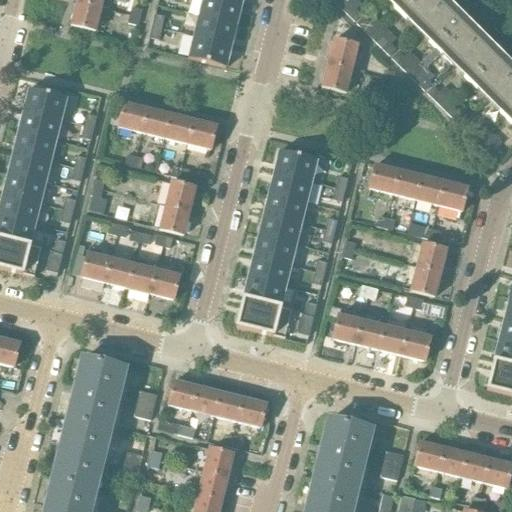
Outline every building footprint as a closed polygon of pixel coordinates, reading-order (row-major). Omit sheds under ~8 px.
[(76,0),(76,3),(99,10),(101,0),(76,0)] [(215,0),(202,0),(198,18),(235,27),(237,21),(240,6),(215,0)] [(331,0),(354,23),(361,16),(356,11),(361,6),(355,0),(331,0)] [(384,0),(416,31),(442,5),(436,0),(384,0)] [(99,10),(76,3),(70,27),(93,33),(99,10)] [(442,5),(416,31),(452,67),(478,41),(460,23),(461,22),(463,20),(464,20),(463,19),(462,19),(457,14),(452,15),(442,5)] [(142,11),(131,9),(129,18),(140,21),(142,11)] [(154,17),(151,28),(161,31),(164,19),(154,17)] [(128,24),(138,27),(140,21),(129,18),(128,24)] [(198,18),(193,39),(230,48),(235,27),(198,18)] [(364,18),(356,25),(390,58),(397,50),(392,45),(396,40),(374,18),(369,23),(364,18)] [(151,28),(148,40),(158,42),(161,31),(151,28)] [(188,59),(187,61),(225,70),(225,69),(230,48),(193,39),(188,59)] [(478,41),(452,67),(487,102),(511,76),(511,74),(495,58),(499,54),(497,53),(497,54),(491,49),(487,49),(478,41)] [(326,65),(350,71),(355,47),(332,42),(326,65)] [(399,53),(392,60),(424,92),(431,85),(426,80),(431,75),(409,52),(403,58),(399,53)] [(350,71),(326,65),(320,89),(344,95),(350,71)] [(391,90),(395,74),(385,71),(381,88),(391,90)] [(511,76),(487,102),(511,126),(511,76)] [(434,87),(427,95),(460,128),(467,121),(461,115),(466,110),(444,87),(439,93),(434,87)] [(28,93),(23,113),(59,122),(65,102),(66,101),(28,91),(27,93),(28,93)] [(146,111),(123,105),(117,129),(140,135),(146,111)] [(169,117),(146,111),(140,135),(163,141),(169,117)] [(54,143),(59,122),(23,113),(17,134),(54,143)] [(83,128),(93,131),(96,119),(86,117),(83,128)] [(193,122),(169,117),(163,141),(186,146),(193,122)] [(193,122),(186,146),(209,152),(216,128),(193,122)] [(470,123),(463,130),(495,162),(502,155),(496,150),(502,144),(480,122),(474,127),(470,123)] [(83,128),(80,140),(90,142),(93,131),(83,128)] [(49,164),(54,143),(17,134),(12,155),(49,164)] [(278,155),(273,175),(310,185),(313,174),(315,164),(316,163),(278,153),(278,155)] [(12,155),(7,176),(44,185),(49,164),(12,155)] [(127,156),(125,167),(132,169),(134,158),(127,156)] [(141,171),(144,160),(134,158),(132,169),(141,171)] [(76,159),(73,170),(82,173),(85,161),(76,159)] [(173,167),(171,177),(177,179),(180,169),(173,167)] [(397,173),(374,167),(368,191),(391,197),(397,173)] [(187,181),(189,171),(180,169),(177,179),(187,181)] [(73,170),(70,182),(79,184),(82,173),(73,170)] [(391,197),(414,202),(420,179),(397,173),(391,197)] [(271,184),(268,197),(305,206),(310,185),(273,175),(271,184)] [(7,177),(2,197),(39,206),(44,186),(7,177)] [(334,190),(334,191),(344,193),(347,181),(337,179),(334,190)] [(414,202),(437,208),(443,184),(420,179),(414,202)] [(94,181),(86,213),(107,218),(111,202),(101,199),(105,183),(94,181)] [(165,208),(188,214),(194,190),(170,184),(165,208)] [(466,190),(443,184),(437,208),(460,213),(466,190)] [(334,191),(331,202),(341,205),(344,193),(334,191)] [(2,197),(0,205),(0,219),(33,228),(39,206),(2,197)] [(268,197),(263,217),(300,227),(305,206),(268,197)] [(65,200),(62,212),(72,215),(75,203),(65,200)] [(188,214),(165,208),(159,232),(183,237),(188,214)] [(62,212),(59,224),(69,226),(72,215),(62,212)] [(259,232),(258,238),(294,247),(295,248),(300,227),(263,217),(259,232)] [(377,217),(374,228),(382,230),(385,219),(377,217)] [(0,240),(29,248),(31,238),(33,228),(0,219),(0,240)] [(393,221),(385,219),(382,230),(390,232),(393,221)] [(324,232),(324,233),(334,235),(337,223),(327,221),(324,232)] [(110,225),(108,236),(115,237),(118,226),(110,225)] [(125,239),(127,228),(118,226),(115,237),(125,239)] [(421,239),(421,240),(429,242),(432,231),(424,229),(410,226),(407,235),(421,239)] [(349,239),(370,245),(373,235),(352,229),(349,239)] [(131,231),(129,241),(139,244),(141,234),(131,231)] [(437,244),(440,233),(432,231),(429,242),(437,244)] [(324,233),(321,244),(331,247),(334,235),(324,233)] [(150,246),(152,236),(141,234),(139,244),(150,246)] [(157,236),(154,246),(162,248),(165,237),(157,236)] [(170,250),(173,239),(165,237),(162,248),(170,250)] [(258,238),(252,259),(288,268),(289,269),(295,248),(294,247),(258,238)] [(29,248),(0,240),(0,270),(33,279),(40,251),(29,248)] [(55,242),(52,254),(62,256),(65,244),(55,242)] [(345,242),(341,259),(352,261),(356,245),(345,242)] [(415,270),(439,276),(445,252),(421,246),(415,270)] [(49,258),(45,273),(57,275),(59,266),(62,256),(52,254),(50,253),(49,258)] [(104,285),(110,261),(86,255),(80,279),(104,285)] [(252,259),(247,280),(284,289),(289,269),(288,268),(252,259)] [(133,266),(110,261),(104,285),(127,290),(133,266)] [(314,274),(313,274),(323,277),(326,265),(316,263),(314,274)] [(156,272),(133,266),(127,290),(150,296),(156,272)] [(439,276),(415,270),(409,293),(433,299),(439,276)] [(156,272),(150,296),(172,302),(178,277),(156,272)] [(313,274),(311,286),(320,288),(323,277),(313,274)] [(242,300),(242,301),(279,310),(284,289),(247,280),(242,300)] [(362,287),(359,298),(366,300),(369,289),(362,287)] [(376,302),(378,291),(369,289),(366,300),(376,302)] [(407,298),(405,308),(412,310),(415,299),(407,298)] [(421,312),(424,301),(415,299),(412,310),(421,312)] [(508,300),(503,321),(511,323),(511,301),(509,300),(508,300)] [(242,301),(235,329),(284,342),(291,313),(279,310),(242,301)] [(306,305),(303,317),(313,319),(316,307),(306,305)] [(301,316),(296,335),(308,338),(313,319),(303,317),(301,316)] [(354,347),(360,323),(337,317),(331,341),(354,347)] [(503,321),(498,342),(511,346),(511,323),(503,321)] [(354,347),(378,353),(383,329),(360,323),(354,347)] [(378,353),(401,358),(407,334),(383,329),(378,353)] [(407,334),(401,358),(423,364),(429,340),(407,334)] [(0,340),(0,366),(12,369),(18,345),(0,340)] [(493,362),(493,363),(511,368),(511,346),(498,343),(493,362)] [(67,421),(107,431),(122,369),(82,359),(67,421)] [(511,368),(493,363),(486,392),(511,398),(511,368)] [(190,413),(196,389),(173,383),(167,407),(190,413)] [(190,413),(213,418),(219,395),(196,389),(190,413)] [(151,422),(157,397),(140,393),(134,418),(151,422)] [(213,418),(236,424),(242,400),(219,395),(213,418)] [(242,400),(236,424),(259,430),(265,406),(242,400)] [(314,482),(353,492),(368,430),(329,420),(314,482)] [(92,492),(107,431),(67,421),(52,482),(92,492)] [(180,427),(177,437),(183,438),(186,428),(180,427)] [(193,440),(195,430),(186,428),(183,438),(193,440)] [(225,437),(223,448),(229,449),(232,439),(225,437)] [(238,451),(240,441),(232,439),(229,449),(238,451)] [(436,474),(443,450),(419,444),(414,468),(436,474)] [(466,456),(443,450),(436,474),(460,480),(466,456)] [(202,473),(226,479),(231,457),(207,451),(202,473)] [(162,455),(152,452),(150,460),(161,462),(162,455)] [(136,484),(143,458),(124,453),(118,480),(136,484)] [(386,453),(380,479),(398,483),(403,457),(386,453)] [(488,461),(466,456),(460,480),(482,485),(488,461)] [(148,468),(159,471),(161,462),(150,460),(148,468)] [(488,461),(482,485),(505,491),(511,467),(488,461)] [(202,473),(196,495),(220,501),(226,479),(202,473)] [(87,511),(92,492),(52,482),(44,511),(87,511)] [(348,511),(353,492),(314,482),(306,511),(348,511)] [(440,501),(442,491),(433,489),(430,499),(440,501)] [(196,495),(192,511),(217,511),(220,501),(196,495)] [(390,511),(394,499),(384,496),(379,511),(390,511)] [(401,497),(397,511),(412,511),(415,500),(401,497)] [(151,500),(140,498),(138,505),(149,508),(151,500)] [(472,498),(469,509),(476,510),(479,500),(472,498)] [(482,511),(484,511),(487,502),(479,500),(476,510),(482,511)]
